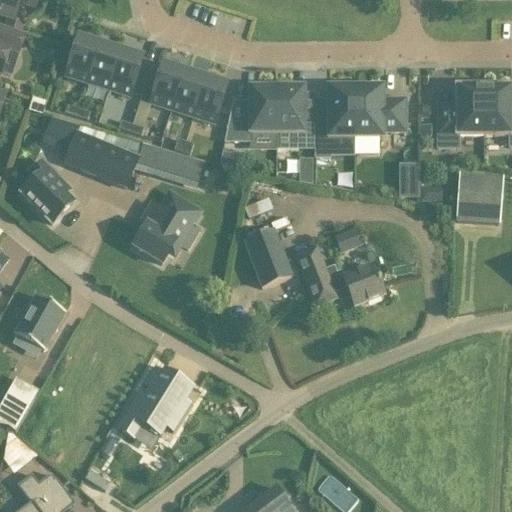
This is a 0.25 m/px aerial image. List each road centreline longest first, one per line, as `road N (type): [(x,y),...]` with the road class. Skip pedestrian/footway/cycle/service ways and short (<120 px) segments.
road 1 (residential): [(286,407),(50,262),(0,221)]
road 2 (residential): [(408,51),(258,57),(157,41),(146,0)]
road 3 (residential): [(286,407),(370,365),(511,320)]
road 4 (residential): [(151,511),(286,407)]
road 5 (residential): [(403,511),(286,407)]
